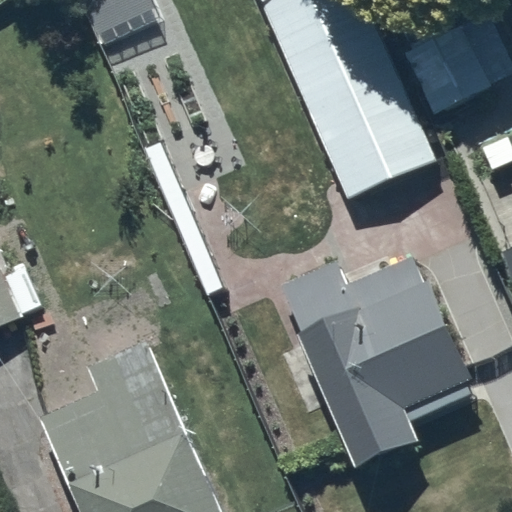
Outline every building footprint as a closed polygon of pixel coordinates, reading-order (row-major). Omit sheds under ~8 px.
[(164,11),(158,0),(87,0),(106,39),(164,11)] [(370,0),(268,0),(355,194),(440,156),(370,0)] [(475,97),(441,110),(471,181),(504,168),(475,97)] [(511,176),(480,188),(504,251),(511,248),(511,176)] [(344,251),(285,277),(362,454),(425,427),(418,410),(477,385),(422,252),(355,280),(344,251)] [(0,321),(25,310),(0,254),(0,321)] [(234,511),(152,335),(94,362),(104,384),(46,411),(92,511),(234,511)]
